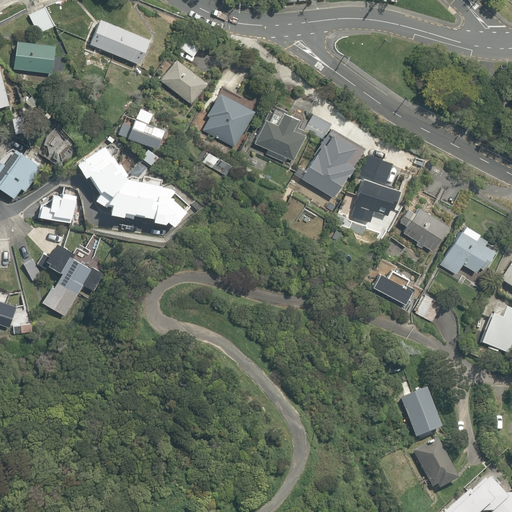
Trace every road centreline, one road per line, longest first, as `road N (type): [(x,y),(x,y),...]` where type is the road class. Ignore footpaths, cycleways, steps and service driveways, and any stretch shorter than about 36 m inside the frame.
road 1 (residential): [(511,175),(378,99),(316,55),(292,23)]
road 2 (tertiary): [(501,48),(374,19),(292,23)]
